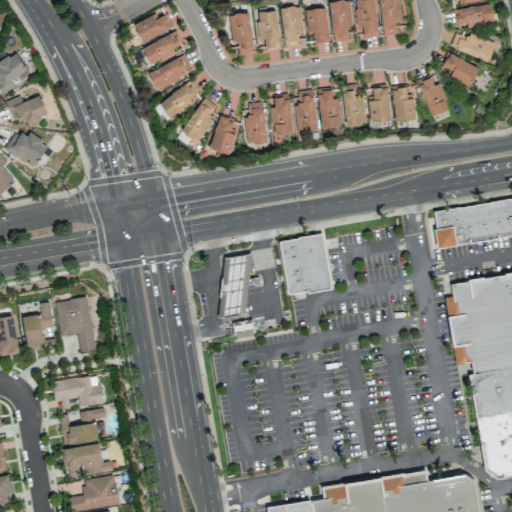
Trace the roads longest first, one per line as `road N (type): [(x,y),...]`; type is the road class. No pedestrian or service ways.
road 1 (secondary): [(511,144),(149,197)]
road 2 (secondary): [(156,232),(511,173)]
road 3 (secondary): [(207,511),(156,232)]
road 4 (secondary): [(122,237),(172,511)]
road 5 (tertiary): [(30,0),(80,83),(116,202)]
road 6 (residential): [(426,43),(404,60),(232,77)]
road 7 (tertiary): [(149,197),(130,124),(88,27)]
road 8 (secondary): [(0,258),(122,237)]
